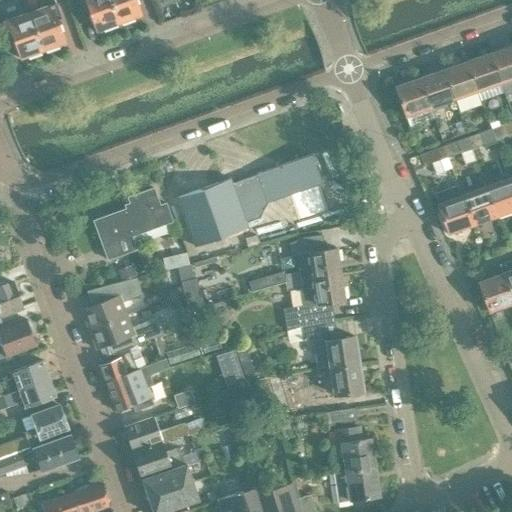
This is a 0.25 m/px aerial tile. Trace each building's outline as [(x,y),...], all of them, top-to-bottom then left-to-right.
[(78,0),(83,10),(87,8),(95,31),(119,22),(110,0),(78,0)] [(110,0),(119,22),(141,14),(135,0),(110,0)] [(57,20),(61,18),(55,3),(29,12),(42,50),(65,42),(57,20)] [(12,37),(19,58),(42,50),(29,12),(2,22),(8,38),(12,37)] [(511,89),(511,43),(489,52),(504,92),(511,89)] [(477,90),(481,100),(504,92),(489,52),(466,60),(477,90)] [(477,90),(466,60),(442,69),(452,99),(477,90)] [(429,107),(452,99),(442,69),(418,78),(429,107)] [(395,86),(409,126),(433,118),(429,107),(418,78),(395,86)] [(511,120),(502,125),(506,136),(511,133),(511,120)] [(506,136),(502,125),(490,129),(495,140),(506,136)] [(478,133),(483,144),(495,140),(490,129),(478,133)] [(483,144),(478,133),(466,137),(470,149),(483,144)] [(454,142),(458,153),(470,149),(466,137),(454,142)] [(458,153),(454,142),(443,146),(447,157),(458,153)] [(431,150),(435,161),(447,157),(443,146),(431,150)] [(431,150),(419,154),(423,166),(435,161),(431,150)] [(230,178),(178,197),(195,245),(248,227),(246,221),(258,217),(266,202),(265,199),(289,190),(290,194),(301,221),(328,211),(331,210),(322,183),(311,154),(232,182),(230,178)] [(495,217),(511,210),(511,187),(508,177),(484,186),(495,217)] [(433,194),(437,203),(448,234),(471,225),(460,195),(462,194),(458,185),(433,194)] [(484,186),(462,194),(460,195),(471,225),(495,217),(484,186)] [(93,220),(104,250),(107,260),(136,249),(131,235),(172,221),(165,203),(159,205),(153,188),(127,197),(131,207),(93,220)] [(257,235),(245,238),(247,246),(259,243),(257,235)] [(324,250),(322,235),(302,238),(289,243),(291,255),(298,254),(300,267),(297,268),(298,272),(283,274),(285,284),(300,282),(340,275),(336,248),(324,250)] [(175,261),(176,267),(189,263),(188,257),(175,261)] [(136,275),(132,264),(117,270),(121,281),(136,275)] [(189,264),(177,267),(186,305),(187,311),(203,307),(195,277),(192,278),(189,264)] [(511,300),(511,268),(502,273),(511,300)] [(251,292),(283,283),(280,272),(248,281),(251,292)] [(511,300),(502,273),(478,281),(489,312),(511,303),(511,300)] [(331,302),(344,300),(340,275),(285,284),(286,291),(301,288),(303,306),(297,307),(300,325),(333,320),(334,320),(331,302)] [(98,303),(81,310),(88,329),(126,314),(121,301),(142,293),(135,277),(121,281),(93,289),(98,303)] [(0,315),(22,307),(12,281),(7,283),(6,281),(0,282),(0,315)] [(170,289),(172,299),(182,296),(180,286),(170,289)] [(96,349),(113,342),(117,352),(128,347),(161,333),(155,317),(131,326),(126,314),(88,329),(96,349)] [(0,328),(0,357),(35,344),(31,333),(35,329),(33,323),(26,319),(0,328)] [(358,365),(353,336),(336,339),(333,320),(300,325),(302,339),(312,338),(317,370),(330,368),(330,369),(358,365)] [(217,338),(201,344),(203,352),(220,346),(217,338)] [(199,354),(196,343),(166,352),(170,364),(199,354)] [(243,344),(234,347),(241,365),(250,362),(243,344)] [(511,346),(503,350),(507,361),(511,359),(511,346)] [(99,359),(102,364),(99,365),(105,381),(144,366),(141,357),(133,360),(128,347),(117,352),(99,359)] [(216,356),(227,389),(245,383),(234,350),(216,356)] [(168,368),(165,358),(144,366),(105,381),(116,411),(132,405),(134,411),(151,405),(145,388),(153,385),(149,375),(168,368)] [(0,396),(49,378),(42,360),(12,370),(14,377),(0,382),(0,396)] [(334,394),(362,390),(358,365),(330,369),(334,394)] [(55,396),(49,378),(0,396),(0,408),(23,400),(25,407),(55,396)] [(194,403),(189,391),(174,396),(179,408),(194,403)] [(304,415),(328,412),(339,410),(337,399),(324,401),(324,398),(312,400),(312,397),(302,399),(304,415)] [(0,443),(0,458),(20,451),(34,447),(43,444),(41,438),(67,429),(58,404),(31,415),(21,418),(25,431),(24,431),(25,435),(0,443)] [(339,410),(328,412),(330,425),(357,421),(355,408),(339,410)] [(160,430),(155,416),(123,427),(132,451),(162,441),(203,429),(200,418),(184,424),(183,422),(160,430)] [(333,430),(335,445),(342,444),(346,471),(347,472),(374,468),(370,438),(360,439),(358,426),(333,430)] [(77,457),(69,434),(43,444),(34,447),(42,469),(77,457)] [(132,451),(141,478),(141,477),(159,472),(172,468),(183,464),(180,456),(181,456),(178,448),(166,452),(162,441),(132,451)] [(204,457),(201,448),(193,450),(196,460),(204,457)] [(0,473),(25,465),(20,451),(0,458),(0,473)] [(161,511),(199,499),(187,463),(172,468),(159,472),(141,477),(141,478),(152,511),(161,511)] [(346,471),(333,473),(337,502),(378,496),(374,468),(347,472),(346,471)] [(39,502),(42,511),(89,511),(111,505),(103,481),(39,502)] [(254,487),(261,511),(301,511),(297,499),(291,481),(256,492),(254,487)] [(261,511),(254,487),(217,499),(220,511),(261,511)] [(14,497),(18,508),(32,503),(28,492),(14,497)] [(310,495),(297,499),(301,511),(315,511),(310,496),(310,495)]
